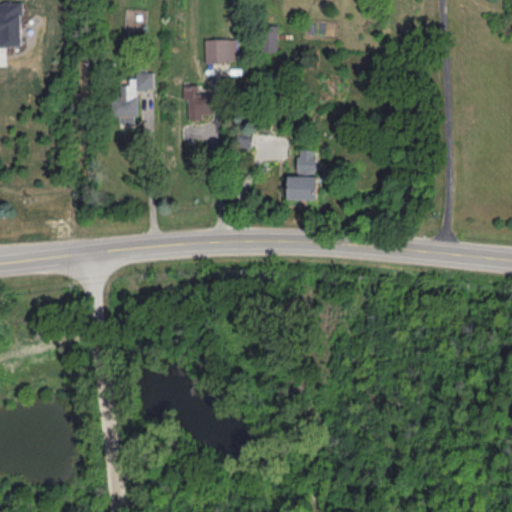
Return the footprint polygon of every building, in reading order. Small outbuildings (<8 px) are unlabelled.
[(279,25),(261,25),(261,52),(279,52),(279,25)] [(237,63),(237,39),(207,39),(207,63),(237,63)] [(138,89),(155,88),(155,70),(137,70),(138,83),(121,83),(122,96),(114,97),(115,125),(139,124),(138,89)] [(189,99),(189,120),(214,120),(213,94),(200,94),(200,85),(184,86),(184,99),(189,99)] [(299,172),(317,173),(318,150),(300,150),(299,172)] [(290,200),(319,200),(319,176),(290,176),(290,200)]
